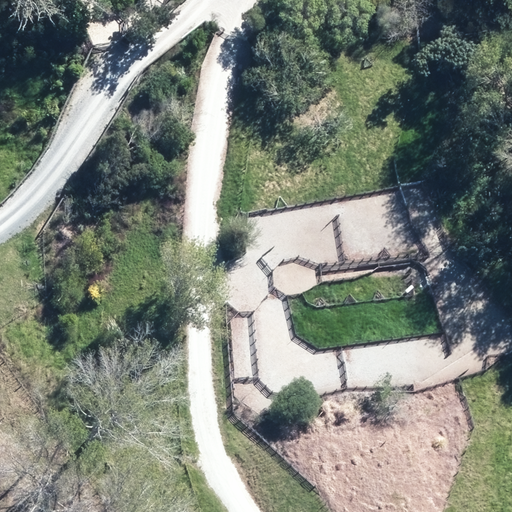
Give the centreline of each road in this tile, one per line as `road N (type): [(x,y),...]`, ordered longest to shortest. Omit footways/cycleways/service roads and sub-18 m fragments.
road 1 (track): [(247,511),(208,455),(215,96),(234,0)]
road 2 (track): [(205,0),(81,122),(0,180)]
